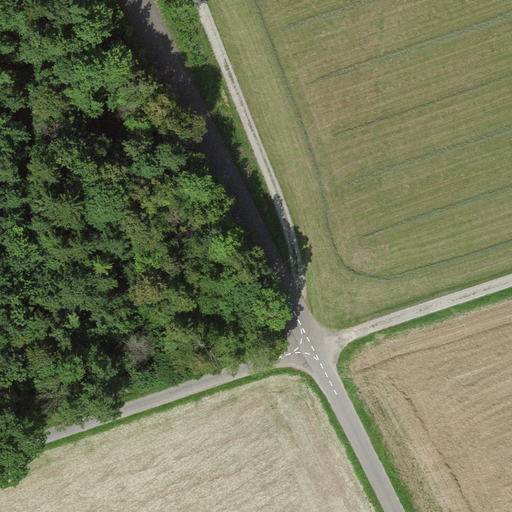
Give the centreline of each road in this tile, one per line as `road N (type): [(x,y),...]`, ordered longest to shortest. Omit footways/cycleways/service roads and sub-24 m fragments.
road 1 (unclassified): [(395,511),(136,0)]
road 2 (track): [(511,285),(0,454)]
road 3 (track): [(300,319),(294,257),(197,0)]
